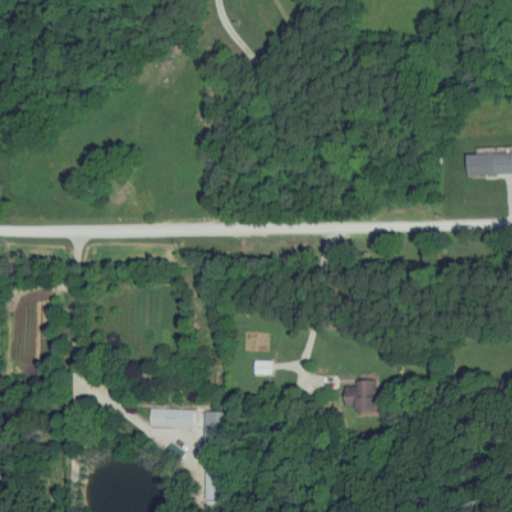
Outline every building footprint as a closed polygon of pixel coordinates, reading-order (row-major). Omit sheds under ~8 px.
[(470,176),(511,174),(511,152),(469,154),(470,176)] [(122,214),(136,213),(136,201),(121,202),(122,214)] [(380,382),(347,382),(347,411),(380,411),(380,382)] [(152,425),(195,425),(195,409),(152,409),(152,425)] [(232,411),(207,411),(207,448),(232,448),(232,411)] [(207,499),(228,499),(228,468),(207,468),(207,499)]
